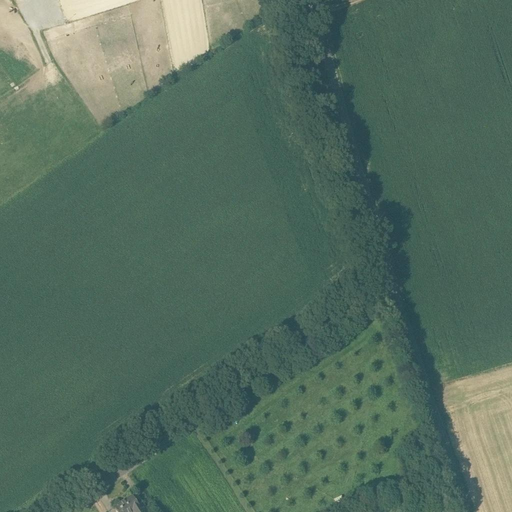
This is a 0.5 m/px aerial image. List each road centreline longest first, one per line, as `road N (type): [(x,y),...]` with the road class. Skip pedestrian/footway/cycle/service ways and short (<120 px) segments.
road 1 (unclassified): [(363,302),(61,511)]
road 2 (unclassified): [(379,255),(305,0)]
road 3 (unclassified): [(468,511),(399,318)]
